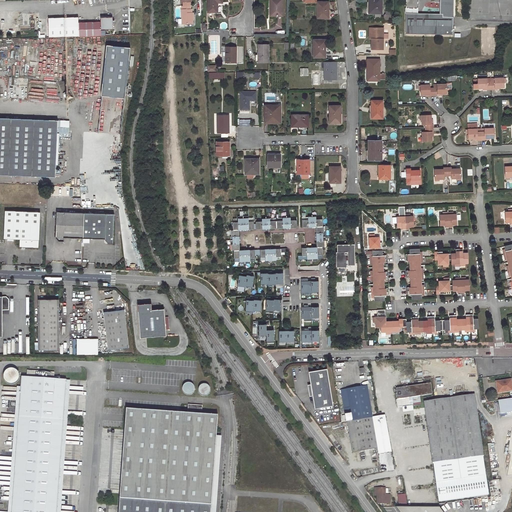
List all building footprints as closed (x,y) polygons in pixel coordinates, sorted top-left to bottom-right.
[(223,3),(222,0),(208,0),(208,12),(218,12),(218,3),(223,3)] [(283,16),(282,0),(270,0),(270,4),(273,4),(273,16),(283,16)] [(382,13),(381,0),(369,0),(369,13),(382,13)] [(406,0),(406,8),(418,9),(417,0),(406,0)] [(408,19),(406,19),(406,31),(424,32),(424,34),(453,34),(453,17),(452,0),(443,0),(443,14),(440,14),(417,14),(417,17),(408,16),(408,19)] [(318,18),(329,18),(329,2),(317,2),(318,18)] [(191,19),(191,12),(191,8),(190,8),(183,8),(181,8),(181,22),(191,22),(191,19)] [(418,9),(406,8),(406,19),(408,19),(408,16),(417,17),(417,14),(418,9)] [(79,36),(102,35),(101,29),(113,29),(112,17),(101,17),(101,22),(78,22),(79,36)] [(383,49),(384,28),(374,28),(373,39),(372,39),(372,49),(383,49)] [(325,57),(325,40),(314,40),(315,57),(325,57)] [(269,62),(269,45),(259,44),(259,62),(269,62)] [(127,46),(103,45),(101,95),(125,97),(127,46)] [(236,62),(236,47),(226,47),(226,62),(236,62)] [(379,80),(379,59),(367,60),(367,80),(379,80)] [(324,80),(337,80),(337,62),(324,62),(324,80)] [(494,81),(491,82),(491,89),(500,89),(499,87),(504,87),(504,78),(494,78),(494,81)] [(487,79),(478,79),(478,88),(483,88),(483,90),(491,89),(491,82),(487,82),(487,79)] [(437,88),(434,88),(434,96),(442,95),(442,94),(447,94),(446,84),(437,85),(437,88)] [(430,85),(420,85),(421,95),(425,94),(425,96),(434,96),(434,88),(430,88),(430,85)] [(241,109),(249,109),(249,100),(256,100),(256,91),(241,91),(241,109)] [(383,118),(383,101),(372,101),(372,105),(372,118),(383,118)] [(280,119),(280,105),(265,105),(265,123),(271,122),(271,119),(280,119)] [(341,123),(340,106),(329,106),(330,123),(341,123)] [(217,115),(217,133),(229,133),(229,129),(226,129),(226,126),(229,126),(229,115),(217,115)] [(308,125),(308,115),(292,115),(292,126),(301,126),(308,125)] [(431,115),(421,115),(422,125),(425,124),(425,128),(433,128),(433,119),(431,119),(431,115)] [(59,120),(0,117),(0,174),(57,177),(57,173),(57,164),(59,120)] [(433,128),(425,128),(425,132),(422,132),(422,141),(432,141),(432,136),(433,136),(433,128)] [(481,129),(481,132),(481,140),(489,139),(489,138),(494,138),(494,128),(481,129)] [(477,129),(468,129),(468,139),(473,139),(473,140),(481,140),(481,132),(481,129),(477,129)] [(381,160),(381,141),(368,141),(369,150),(369,160),(381,160)] [(229,155),(229,142),(216,142),(216,156),(223,156),(223,155),(229,155)] [(280,167),(280,154),(268,154),(267,167),(280,167)] [(259,174),(259,160),(251,160),(251,159),(245,159),(245,174),(259,174)] [(310,174),(309,160),(297,161),(297,174),(310,174)] [(379,179),(390,179),(390,165),(379,164),(379,179)] [(339,167),(330,167),(330,182),(340,182),(340,173),(339,173),(339,167)] [(448,175),(447,167),(439,168),(439,169),(434,169),(435,179),(444,178),(444,175),(448,175)] [(456,167),(447,167),(448,175),(451,175),(451,178),(461,178),(460,168),(456,168),(456,167)] [(414,168),(406,169),(406,177),(407,183),(408,184),(420,184),(420,170),(414,170),(414,168)] [(19,247),(39,248),(40,212),(5,210),(4,238),(20,239),(19,247)] [(65,238),(83,239),(84,213),(58,212),(56,238),(59,241),(64,242),(65,238)] [(449,229),(448,212),(442,213),(443,215),(439,215),(440,225),(445,225),(445,229),(449,229)] [(457,224),(456,214),(453,214),(453,212),(448,212),(449,229),(452,229),(452,224),(457,224)] [(115,215),(84,213),(83,239),(106,240),(106,241),(108,245),(113,245),(115,215)] [(405,231),(405,214),(399,215),(399,217),(396,217),(397,227),(402,227),(402,231),(405,231)] [(405,214),(405,231),(409,231),(409,226),(414,226),(413,216),(410,216),(410,214),(405,214)] [(234,250),(234,258),(239,258),(240,261),(245,261),(250,261),(250,258),(255,258),(255,250),(239,250),(239,230),(254,229),(254,221),(249,221),(249,218),(243,218),(238,218),(238,222),(233,222),(234,230),(231,230),(232,236),(233,236),(233,240),(233,244),(232,244),(232,250),(234,250)] [(302,220),(302,228),(316,227),(317,248),(322,247),(324,247),(324,241),(323,241),(323,238),(323,234),(324,234),(324,228),(323,228),(323,219),(316,219),(316,220),(312,221),(308,221),(308,220),(302,220)] [(256,221),(256,229),(297,228),(297,220),(291,220),(291,221),(287,221),(283,221),(283,220),(271,221),(271,222),(267,222),(263,222),(263,221),(256,221)] [(382,247),(380,247),(380,243),(379,237),(369,238),(370,247),(375,247),(375,251),(382,250),(382,247)] [(504,255),(511,252),(511,244),(504,246),(505,249),(503,249),(504,255)] [(355,255),(355,246),(338,246),(338,265),(336,265),(336,276),(348,275),(348,272),(357,272),(357,255),(355,255)] [(317,248),(312,248),(313,261),(318,261),(318,255),(323,255),(322,247),(317,248)] [(313,261),(312,248),(302,248),(302,256),(307,256),(307,259),(307,262),(313,261)] [(287,249),(260,249),(260,257),(265,257),(266,261),(271,260),(276,260),(276,257),(281,257),(281,253),(287,252),(287,249)] [(405,254),(405,258),(422,257),(422,252),(420,252),(419,249),(409,249),(410,254),(405,254)] [(456,253),(451,254),(451,259),(451,264),(454,264),(455,266),(460,266),(459,249),(455,249),(456,253)] [(459,249),(460,266),(465,265),(465,263),(468,263),(468,253),(463,253),(463,249),(459,249)] [(370,259),(387,259),(387,255),(382,255),(382,250),(375,251),(372,251),(372,254),(370,254),(370,259)] [(434,252),(435,260),(438,260),(438,264),(443,264),(448,264),(448,259),(448,254),(442,254),(438,254),(438,252),(434,252)] [(405,258),(406,261),(410,261),(410,266),(420,265),(420,262),(422,262),(422,257),(405,258)] [(387,262),(387,259),(370,259),(371,265),(373,265),(373,268),(383,267),(383,262),(387,262)] [(410,270),(406,270),(406,274),(423,273),(423,268),(420,268),(420,265),(410,266),(410,270)] [(371,276),(388,275),(387,271),(383,272),(383,267),(373,268),(373,270),(371,271),(371,276)] [(261,272),(261,284),(268,284),(269,285),(276,284),(283,284),(283,273),(278,273),(278,271),(276,271),(276,274),(270,274),(270,271),(268,271),(268,273),(263,273),(263,271),(261,272)] [(240,273),(238,286),(245,287),(245,286),(247,276),(242,275),(242,273),(240,273)] [(249,273),(247,273),(247,276),(245,286),(253,287),(254,276),(249,275),(249,273)] [(411,277),(411,282),(421,282),(421,279),(423,279),(423,273),(406,274),(406,278),(411,277)] [(388,279),(388,275),(371,276),(371,281),(374,281),(374,284),(384,284),(383,279),(388,279)] [(469,290),(469,279),(466,280),(466,277),(460,278),(461,294),(465,294),(465,290),(469,290)] [(301,281),(301,293),(312,293),(312,292),(319,292),(319,281),(314,281),(314,278),(311,278),(311,281),(306,281),(301,281)] [(458,294),(461,294),(460,278),(455,278),(455,280),(452,280),(452,285),(453,290),(457,290),(458,294)] [(436,286),(436,294),(440,293),(440,291),(444,291),(450,291),(449,285),(449,281),(444,281),(439,281),(439,286),(436,286)] [(407,287),(407,291),(424,290),(423,285),(421,285),(421,282),(411,282),(411,287),(407,287)] [(372,292),(388,292),(388,288),(384,288),(384,284),(374,284),(374,287),(372,287),(372,292)] [(411,294),(412,299),(422,299),(422,295),(424,295),(424,290),(407,291),(407,294),(411,294)] [(388,295),(388,292),(372,292),(372,298),(374,298),(374,301),(384,300),(384,295),(388,295)] [(0,336),(2,337),(2,310),(8,310),(8,299),(5,296),(0,296),(0,336)] [(247,298),(246,311),(261,311),(262,300),(256,300),(256,297),(254,297),(254,300),(249,300),(249,298),(247,298)] [(267,297),(266,310),(281,311),(282,300),(276,300),(277,297),(274,297),(274,300),(269,300),(269,297),(267,297)] [(58,350),(58,303),(38,303),(38,350),(58,350)] [(166,335),(164,309),(152,310),(152,303),(138,304),(141,337),(166,335)] [(302,307),(302,319),(312,319),(312,318),(319,318),(319,307),(314,307),(314,305),(312,305),(312,307),(306,307),(306,305),(304,305),(304,307),(302,307)] [(103,312),(108,350),(128,348),(123,310),(103,312)] [(376,327),(381,327),(381,324),(385,324),(385,322),(385,317),(385,310),(377,310),(377,317),(375,317),(376,327)] [(473,314),(469,315),(470,331),(475,331),(475,329),(478,329),(478,318),(473,319),(473,314)] [(454,332),(453,315),(449,316),(449,320),(445,320),(445,330),(448,330),(448,332),(454,332)] [(456,315),(453,315),(454,332),(459,332),(459,329),(462,329),(461,319),(457,319),(456,315)] [(470,331),(469,315),(466,315),(466,319),(461,319),(462,329),(464,329),(465,331),(470,331)] [(432,333),(431,316),(427,317),(428,321),(423,321),(423,331),(426,331),(426,333),(432,333)] [(435,316),(431,316),(432,333),(437,333),(437,330),(440,330),(440,320),(435,321),(435,316)] [(415,334),(414,317),(411,317),(411,322),(406,322),(406,327),(407,332),(410,332),(410,334),(415,334)] [(418,317),(414,317),(415,334),(421,333),(421,331),(423,331),(423,321),(418,321),(418,317)] [(391,331),(399,331),(399,327),(403,327),(402,319),(399,319),(399,321),(390,321),(391,331)] [(391,334),(391,331),(390,321),(385,322),(385,324),(381,324),(381,327),(381,332),(386,332),(386,334),(391,334)] [(259,325),(259,335),(267,335),(267,341),(275,341),(274,330),(269,330),(269,328),(267,328),(267,326),(262,326),(262,325),(259,325)] [(302,330),(302,342),(312,342),(312,341),(320,341),(320,330),(314,330),(314,328),(312,328),(312,330),(307,330),(307,329),(304,329),(304,330),(302,330)] [(279,329),(280,341),(295,341),(294,331),(289,331),(289,329),(287,329),(287,331),(282,331),(282,329),(279,329)] [(76,354),(98,354),(98,338),(76,338),(76,354)] [(13,368),(10,368),(9,368),(7,369),(5,370),(4,371),(4,372),(3,374),(3,375),(3,377),(4,380),(5,381),(6,382),(8,383),(9,383),(12,383),(14,383),(15,382),(17,380),(18,378),(19,376),(19,375),(18,372),(17,371),(16,370),(14,369),(13,368)] [(327,369),(308,372),(315,409),(333,406),(327,369)] [(21,376),(12,491),(10,511),(55,511),(57,494),(66,380),(53,379),(54,372),(26,370),(26,375),(34,376),(33,377),(21,376)] [(511,387),(511,380),(499,382),(500,387),(498,388),(499,393),(511,390),(511,387)] [(426,385),(396,389),(398,399),(432,394),(430,382),(426,383),(426,385)] [(190,383),(189,383),(188,383),(186,383),(185,384),(184,385),(184,386),(183,387),(183,388),(183,390),(183,391),(184,392),(185,393),(186,394),(187,394),(188,394),(190,394),(191,394),(192,393),(193,393),(194,391),(194,390),(194,389),(194,388),(194,386),(193,385),(192,384),(191,384),(190,383)] [(206,384),(204,384),(203,384),(201,384),(200,385),(199,387),(199,388),(199,389),(199,391),(199,392),(200,393),(201,394),(202,395),(204,395),(205,395),(207,395),(208,394),(209,393),(210,392),(210,391),(210,389),(210,388),(209,386),(208,385),(207,384),(206,384)] [(352,421),(372,417),(367,386),(341,390),(347,422),(352,421)] [(474,395),(424,402),(425,409),(426,416),(424,417),(424,421),(427,420),(428,428),(429,437),(433,464),(483,457),(474,395)] [(511,399),(498,401),(500,414),(511,411),(511,399)] [(201,405),(187,404),(186,414),(201,415),(201,405)] [(125,409),(119,499),(211,505),(217,416),(201,415),(186,414),(125,409)] [(378,454),(391,452),(385,415),(372,417),(377,448),(378,454)] [(347,422),(352,453),(377,448),(372,417),(352,421),(347,422)] [(406,504),(405,494),(397,495),(398,504),(406,504)] [(210,511),(211,505),(119,499),(117,511),(210,511)]
